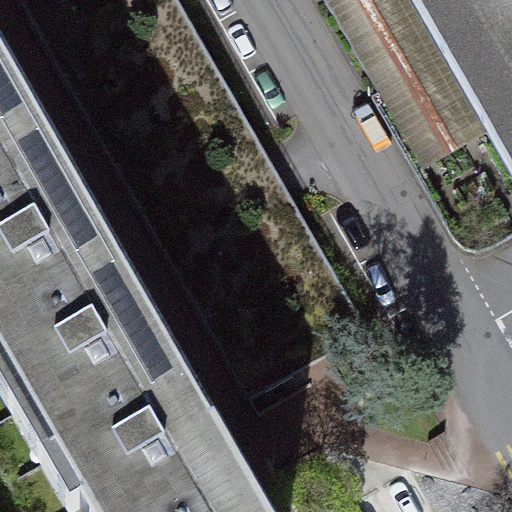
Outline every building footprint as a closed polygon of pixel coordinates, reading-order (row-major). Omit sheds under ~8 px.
[(0,0),(0,24),(41,0),(0,0)] [(365,334),(171,0),(41,0),(0,24),(0,53),(141,297),(178,276),(250,400),(365,334)] [(409,0),(341,0),(438,166),(489,136),(409,0)] [(511,0),(409,0),(489,136),(511,176),(511,0)] [(0,223),(67,185),(0,68),(0,223)] [(0,356),(125,285),(67,185),(0,223),(0,356)] [(0,365),(54,459),(182,384),(125,285),(0,356),(0,365)] [(210,432),(182,384),(54,459),(82,507),(80,508),(81,511),(259,511),(212,430),(210,432)]
